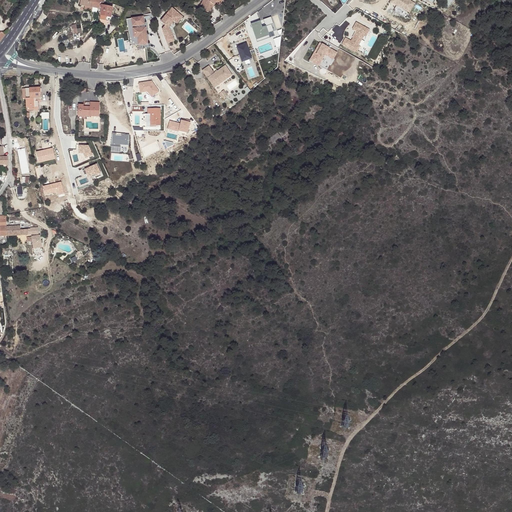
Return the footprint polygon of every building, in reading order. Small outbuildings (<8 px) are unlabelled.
[(200,8),(201,9),(210,13),(215,4),(219,7),(223,0),(222,0),(205,0),(205,1),(204,1),(200,8)] [(407,0),(390,0),(390,2),(396,5),(393,11),(404,17),(412,3),(407,0)] [(104,3),(101,2),(101,5),(100,5),(99,8),(101,8),(99,15),(100,15),(99,23),(104,24),(105,20),(110,21),(111,21),(113,7),(103,6),(104,3)] [(182,17),(172,8),(161,22),(165,25),(162,29),(167,43),(174,41),(170,29),(168,28),(174,21),(171,18),(173,16),(179,21),(182,17)] [(179,21),(173,16),(171,18),(174,21),(177,24),(179,21)] [(143,17),(131,19),(132,26),(137,26),(138,28),(134,29),(135,37),(140,37),(141,45),(147,44),(146,28),(145,28),(141,28),(140,25),(144,24),(143,17)] [(132,26),(131,19),(126,20),(132,46),(141,45),(140,37),(135,37),(134,29),(138,28),(137,26),(132,26)] [(256,22),(250,24),(253,30),(254,30),(257,38),(265,36),(264,34),(273,30),(271,24),(265,26),(262,27),(261,25),(260,22),(257,23),(256,22)] [(369,30),(356,23),(353,29),(357,31),(351,42),(348,48),(356,53),(360,46),(358,46),(364,35),(365,36),(369,30)] [(77,29),(76,24),(71,25),(73,34),(82,32),(81,28),(77,29)] [(342,45),(348,48),(351,42),(345,39),(342,45)] [(247,43),(236,46),(242,61),(251,57),(247,43)] [(320,44),(310,61),(319,66),(325,55),(329,57),(333,51),(320,44)] [(209,65),(202,69),(211,82),(214,79),(218,84),(232,74),(225,65),(214,73),(209,65)] [(153,83),(140,84),(141,94),(148,93),(153,99),(161,92),(153,83)] [(24,88),(25,98),(25,108),(35,107),(34,98),(41,97),(40,88),(24,88)] [(77,116),(85,116),(99,117),(99,103),(90,102),(90,107),(85,107),(86,108),(84,108),(83,105),(78,105),(77,116)] [(150,114),(150,123),(156,123),(156,126),(160,126),(160,109),(148,108),(147,114),(150,114)] [(191,124),(181,121),(180,125),(170,122),(168,129),(187,135),(191,124)] [(293,134),(287,126),(279,133),(285,141),(293,134)] [(280,136),(277,132),(265,142),(269,146),(280,136)] [(116,134),(112,134),(112,146),(120,147),(120,145),(128,145),(129,134),(121,134),(121,135),(116,135),(116,134)] [(88,147),(77,146),(77,154),(84,154),(86,158),(92,156),(88,147)] [(96,164),(84,169),(88,179),(100,174),(96,164)] [(6,226),(7,236),(20,235),(20,230),(20,226),(6,226)] [(28,242),(32,241),(32,248),(41,248),(40,236),(31,237),(28,237),(28,242)]
